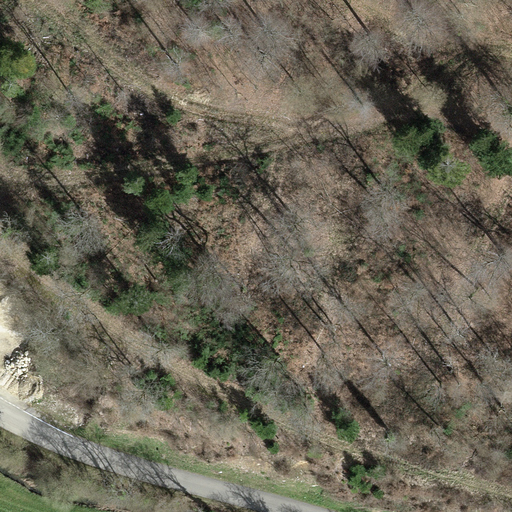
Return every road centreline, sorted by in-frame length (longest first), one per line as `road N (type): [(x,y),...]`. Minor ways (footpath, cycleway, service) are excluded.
road 1 (track): [(511,490),(349,445),(209,384),(110,326),(25,256),(0,220)]
road 2 (tertiary): [(0,410),(97,455),(302,511)]
